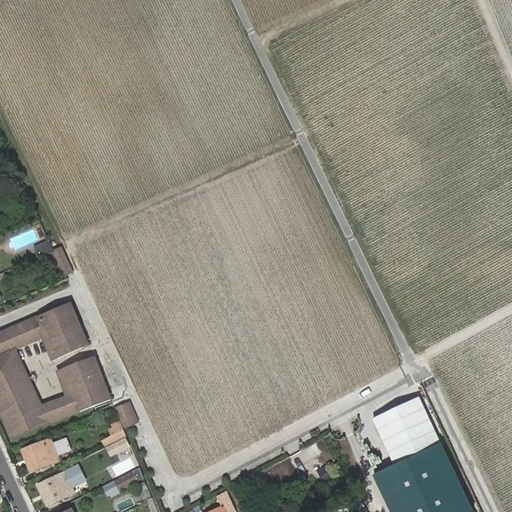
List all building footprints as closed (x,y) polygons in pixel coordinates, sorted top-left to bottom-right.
[(55,252),(51,242),(35,249),(39,258),(55,252)] [(63,248),(55,252),(66,276),(67,278),(75,274),(63,248)] [(66,276),(55,252),(45,256),(47,259),(52,257),(61,278),(66,276)] [(0,408),(15,441),(114,403),(96,357),(59,372),(68,397),(45,407),(20,351),(45,341),(55,364),(93,348),(76,302),(0,334),(0,408)] [(130,403),(117,409),(122,422),(126,430),(139,424),(130,403)] [(126,430),(122,422),(109,428),(113,437),(104,441),(108,449),(129,438),(126,430)] [(129,438),(108,449),(113,459),(133,448),(129,438)] [(305,449),(319,469),(333,459),(320,439),(305,449)] [(23,451),(32,473),(60,462),(57,454),(62,452),(60,447),(55,449),(51,440),(23,451)] [(78,465),(64,473),(72,489),(87,481),(78,465)] [(320,482),(330,480),(328,470),(318,471),(320,482)] [(72,489),(64,473),(37,486),(47,507),(74,494),(72,489)] [(133,473),(118,482),(122,489),(137,480),(133,473)]
